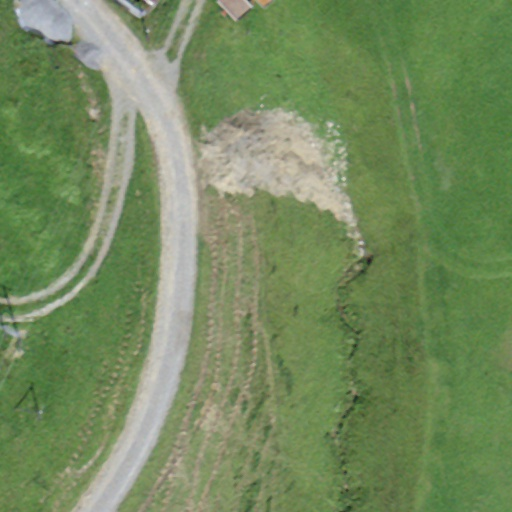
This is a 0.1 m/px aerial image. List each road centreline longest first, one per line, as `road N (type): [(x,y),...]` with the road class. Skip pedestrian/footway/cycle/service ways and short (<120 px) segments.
road 1 (track): [(74,0),(156,95),(180,180),(179,305),(153,400),(91,511)]
road 2 (track): [(116,52),(126,137),(109,217),(78,281),(0,310)]
